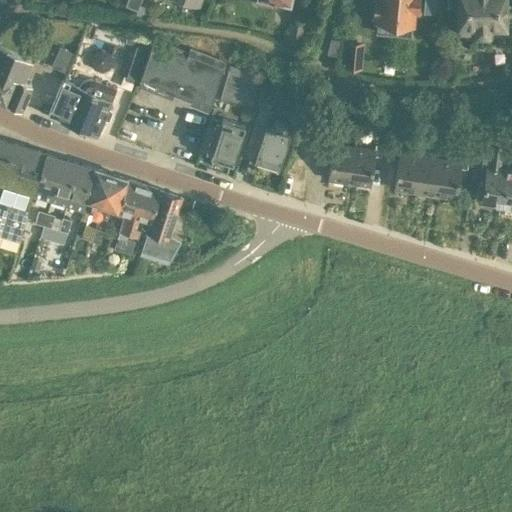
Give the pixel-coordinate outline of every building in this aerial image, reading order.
[(126,0),(125,4),(137,10),(139,4),(140,0),(126,0)] [(374,0),(373,16),(377,16),(376,21),(377,21),(376,32),(410,35),(411,24),(412,24),(414,11),(417,11),(418,0),(374,0)] [(459,0),(459,26),(472,26),(474,35),(488,35),(490,26),(503,27),(503,24),(507,21),(507,14),(504,10),(503,0),(459,0)] [(137,10),(136,13),(143,15),(147,7),(139,4),(137,10)] [(305,18),(292,15),(287,39),(300,42),(305,18)] [(362,43),(348,42),(346,64),(359,66),(362,43)] [(170,50),(152,44),(149,51),(130,44),(120,71),(139,78),(139,79),(209,107),(226,64),(190,50),(188,53),(171,47),(170,50)] [(0,101),(20,110),(32,85),(23,81),(32,61),(0,46),(0,101)] [(50,66),(64,72),(73,53),(59,47),(50,66)] [(229,71),(231,66),(229,66),(219,96),(221,96),(221,95),(236,100),(239,92),(252,97),(259,77),(244,72),(243,76),(229,71)] [(77,91),(76,93),(59,86),(48,113),(60,118),(60,119),(97,134),(113,95),(91,86),(89,85),(88,85),(86,85),(85,86),(82,86),(81,87),(80,88),(78,89),(77,91)] [(290,125),(269,118),(272,110),(271,109),(271,110),(260,107),(261,106),(259,106),(250,137),(261,140),(254,164),(255,164),(255,163),(276,170),(275,171),(277,171),(291,124),(290,124),(290,125)] [(222,118),(221,120),(209,116),(198,150),(210,154),(209,156),(212,157),(209,164),(210,165),(211,162),(226,167),(226,170),(227,170),(229,163),(232,164),(244,125),(222,118)] [(434,134),(423,133),(422,140),(433,141),(434,134)] [(488,167),(486,167),(481,201),(502,204),(507,170),(499,169),(504,137),(493,135),(488,167)] [(354,146),(333,143),(334,137),(326,136),(325,148),(331,149),(327,179),(349,182),(354,146)] [(0,175),(10,142),(0,138),(0,175)] [(419,155),(399,152),(401,141),(391,140),(390,146),(393,146),(391,157),(398,158),(393,188),(414,190),(419,155)] [(28,147),(10,142),(0,175),(0,232),(1,233),(28,147)] [(354,146),(349,182),(369,184),(374,154),(380,155),(382,144),(375,143),(374,149),(354,146)] [(19,239),(34,187),(45,153),(28,147),(1,233),(19,239)] [(45,153),(34,187),(35,187),(33,194),(51,199),(63,158),(45,153)] [(419,155),(414,190),(434,193),(439,158),(419,155)] [(461,161),(439,158),(434,193),(456,197),(460,167),(467,168),(468,156),(462,155),(461,161)] [(63,158),(51,199),(66,204),(78,163),(63,158)] [(94,168),(78,163),(66,204),(82,209),(94,168)] [(110,174),(94,168),(82,209),(83,210),(86,200),(92,202),(89,213),(89,214),(97,216),(110,174)] [(511,170),(507,170),(502,204),(511,205),(511,170)] [(110,174),(97,216),(105,219),(109,208),(117,211),(127,179),(110,174)] [(127,179),(117,211),(116,213),(123,215),(118,231),(127,234),(143,184),(127,179)] [(143,184),(127,234),(136,237),(141,221),(149,224),(160,190),(143,184)] [(160,190),(149,224),(146,233),(167,239),(181,196),(160,190)] [(39,210),(34,223),(42,226),(47,213),(39,210)] [(55,216),(47,213),(42,226),(50,229),(55,216)] [(70,221),(62,219),(58,231),(66,234),(70,221)] [(90,244),(94,228),(84,225),(79,240),(90,244)] [(94,228),(90,244),(99,246),(103,231),(94,228)] [(116,237),(111,250),(121,253),(125,240),(116,237)] [(130,256),(134,244),(125,240),(121,253),(130,256)] [(37,269),(40,260),(33,258),(31,267),(37,269)]
